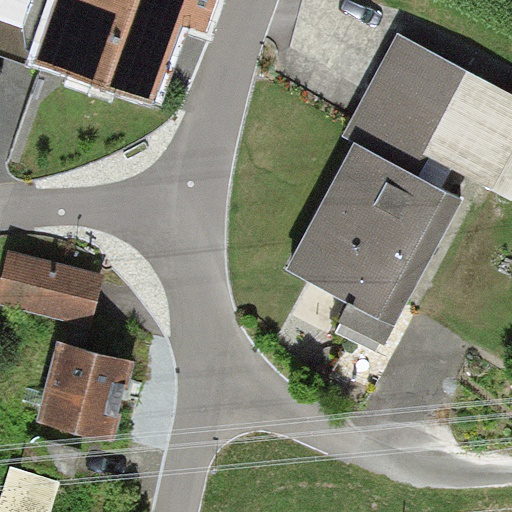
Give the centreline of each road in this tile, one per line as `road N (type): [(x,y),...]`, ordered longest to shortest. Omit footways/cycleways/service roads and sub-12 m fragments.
road 1 (track): [(511,477),(430,472),(206,372)]
road 2 (residential): [(175,511),(206,372),(190,211)]
road 3 (residential): [(251,0),(218,83),(190,211)]
road 4 (residential): [(190,211),(0,210)]
